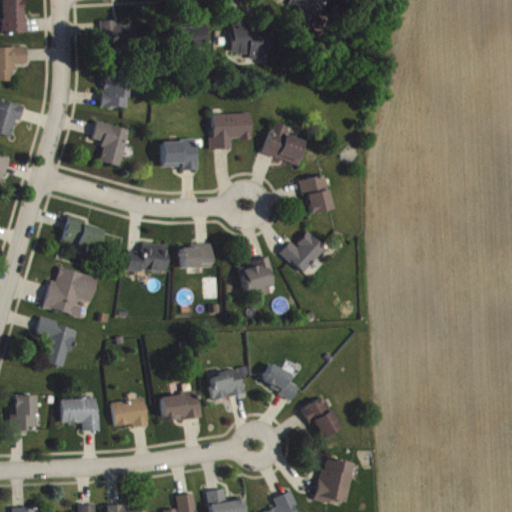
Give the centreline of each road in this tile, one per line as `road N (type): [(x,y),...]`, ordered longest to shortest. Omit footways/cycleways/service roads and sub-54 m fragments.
road 1 (residential): [(64,0),(64,91),(0,314)]
road 2 (residential): [(0,469),(138,465),(261,445)]
road 3 (residential): [(41,178),(146,208),(248,206)]
